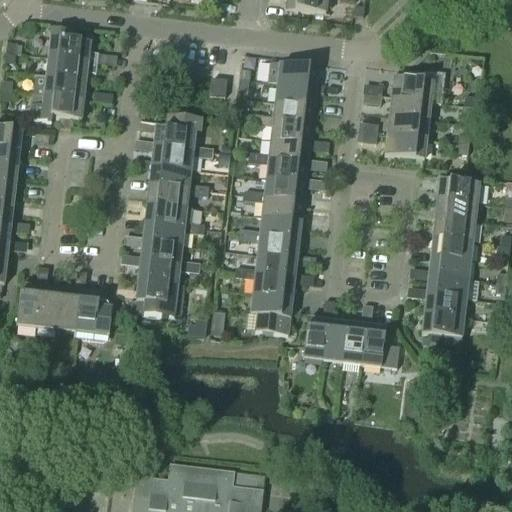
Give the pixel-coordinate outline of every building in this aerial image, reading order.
[(326,0),(286,0),(285,13),(325,17),(326,0)] [(352,20),(362,21),(363,11),(353,10),(352,20)] [(51,33),(47,61),(96,67),(97,57),(88,56),(89,46),(75,44),(76,36),(51,33)] [(6,47),(5,57),(15,58),(16,48),(6,47)] [(15,58),(5,57),(4,67),(14,68),(15,58)] [(47,61),(45,80),(85,85),(86,76),(95,77),(96,67),(47,61)] [(268,86),(276,87),(316,92),(318,72),(270,66),(268,86)] [(240,73),(238,84),(248,85),(249,74),(240,73)] [(393,81),(391,101),(430,106),(440,107),(444,77),(423,75),(422,85),(393,81)] [(32,98),(43,100),(82,104),(85,85),(45,80),(34,79),(32,98)] [(209,100),(224,101),(226,84),(211,82),(209,100)] [(248,85),(238,84),(237,94),(247,95),(248,85)] [(2,85),(0,95),(10,96),(11,86),(2,85)] [(274,107),(314,111),(316,92),(276,87),(274,107)] [(10,96),(0,95),(0,98),(0,105),(9,106),(10,96)] [(82,104),(43,100),(32,98),(29,124),(51,127),(52,121),(80,124),(82,104)] [(464,100),(463,110),(473,111),(474,101),(464,100)] [(391,101),(389,120),(428,125),(430,106),(391,101)] [(272,126),(311,130),(314,111),(274,107),(272,120),(272,126)] [(473,111),(463,110),(462,120),(471,121),(473,111)] [(251,129),(261,129),(263,119),(253,118),(251,129)] [(155,127),(152,151),(192,155),(191,161),(201,162),(202,152),(193,150),(194,136),(199,136),(201,123),(166,119),(165,128),(155,127)] [(270,145),(309,149),(311,130),(272,126),(272,120),(263,119),(261,129),(271,131),(270,145)] [(389,120),(386,139),(426,144),(428,125),(389,120)] [(0,152),(19,155),(21,135),(0,132),(0,152)] [(460,138),(458,148),(468,149),(469,139),(460,138)] [(426,144),(386,139),(384,159),(423,164),(426,144)] [(267,164),(307,169),(309,149),(270,145),(268,159),(267,164)] [(468,149),(458,148),(457,158),(467,159),(468,149)] [(152,151),(150,170),(190,175),(191,161),(192,155),(152,151)] [(0,152),(0,171),(16,174),(19,155),(0,152)] [(212,153),(202,152),(201,162),(211,163),(212,153)] [(247,167),(257,168),(258,158),(248,157),(247,167)] [(265,183),(305,187),(307,169),(267,164),(268,159),(258,158),(257,168),(267,169),(265,183)] [(150,170),(148,189),(188,194),(187,199),(197,200),(198,190),(188,189),(190,175),(150,170)] [(0,191),(14,193),(16,174),(0,171),(0,191)] [(263,202),(302,206),(305,187),(265,183),(264,197),(263,202)] [(440,183),(437,203),(476,208),(478,188),(440,183)] [(148,189),(146,208),(186,213),(187,199),(188,194),(148,189)] [(198,190),(197,200),(207,201),(208,191),(198,190)] [(0,191),(0,210),(12,212),(14,193),(0,191)] [(243,205),(253,206),(254,196),(244,195),(243,205)] [(261,221),(300,226),(302,206),(263,202),(264,197),(254,196),(253,206),(262,207),(261,221)] [(437,203),(435,222),(474,227),(476,208),(437,203)] [(146,208),(144,227),(183,232),(183,237),(193,238),(194,228),(190,227),(191,213),(186,213),(146,208)] [(0,210),(0,229),(10,231),(12,212),(0,210)] [(511,212),(504,211),(503,221),(511,222),(511,212)] [(259,241),(298,245),(300,226),(261,221),(259,236),(259,241)] [(435,222),(433,242),(472,246),(474,227),(435,222)] [(144,227),(142,246),(181,251),(183,237),(183,232),(144,227)] [(194,228),(193,238),(203,239),(204,229),(194,228)] [(0,229),(0,248),(8,250),(10,231),(0,229)] [(238,243),(248,244),(249,234),(239,233),(238,243)] [(256,260),(296,264),(298,245),(259,241),(259,236),(249,234),(248,244),(258,246),(256,260)] [(501,239),(500,249),(510,250),(511,240),(501,239)] [(433,242),(430,261),(470,265),(472,246),(433,242)] [(142,246),(139,266),(179,270),(178,275),(188,276),(189,266),(180,265),(181,251),(142,246)] [(510,250),(500,249),(499,259),(508,260),(510,250)] [(256,260),(255,274),(254,279),(294,283),(296,264),(256,260)] [(430,261),(428,280),(467,284),(470,265),(430,261)] [(139,266),(137,285),(177,289),(178,275),(179,270),(139,266)] [(189,266),(188,276),(198,277),(199,267),(189,266)] [(37,271),(36,281),(46,282),(47,273),(37,271)] [(234,281),(244,283),(245,273),(235,271),(234,281)] [(254,284),(252,298),(291,302),(294,283),(254,279),(255,274),(245,273),(244,283),(254,284)] [(76,276),(75,286),(85,287),(86,277),(76,276)] [(496,277),(495,287),(505,288),(506,278),(496,277)] [(428,280),(426,299),(465,303),(467,284),(428,280)] [(16,329),(36,331),(40,292),(45,292),(46,282),(36,281),(35,291),(20,289),(16,329)] [(135,305),(133,318),(179,324),(183,290),(177,289),(137,285),(135,305)] [(55,333),(74,335),(79,296),(84,297),(85,287),(75,286),(74,295),(59,294),(55,333)] [(505,288),(495,287),(494,297),(504,299),(505,288)] [(36,331),(55,333),(59,294),(45,292),(40,292),(36,331)] [(79,296),(74,335),(73,341),(103,345),(107,341),(107,339),(108,340),(111,312),(105,305),(98,304),(98,298),(84,297),(79,296)] [(291,302),(252,298),(250,318),(260,319),(258,337),(287,340),(291,302)] [(426,299),(424,318),(463,322),(465,303),(426,299)] [(324,305),(323,314),(333,316),(334,306),(324,305)] [(362,309),(361,319),(371,320),(372,310),(362,309)] [(302,362),(322,364),(326,325),(332,326),(333,316),(323,314),(321,324),(307,323),(302,362)] [(492,315),(491,326),(501,327),(502,316),(492,315)] [(224,317),(213,316),(211,332),(222,333),(224,317)] [(463,322),(424,318),(421,338),(430,339),(428,353),(459,356),(463,322)] [(341,367),(360,369),(365,329),(370,330),(371,320),(361,319),(360,329),(346,327),(341,367)] [(188,329),(187,339),(203,341),(205,325),(195,324),(194,330),(188,329)] [(322,364),(341,367),(346,327),(332,326),(326,325),(322,364)] [(501,327),(491,326),(490,336),(499,337),(501,327)] [(365,329),(360,369),(380,371),(385,332),(370,330),(365,329)] [(135,482),(131,511),(260,511),(262,495),(232,492),(234,477),(169,470),(167,485),(135,482)]
